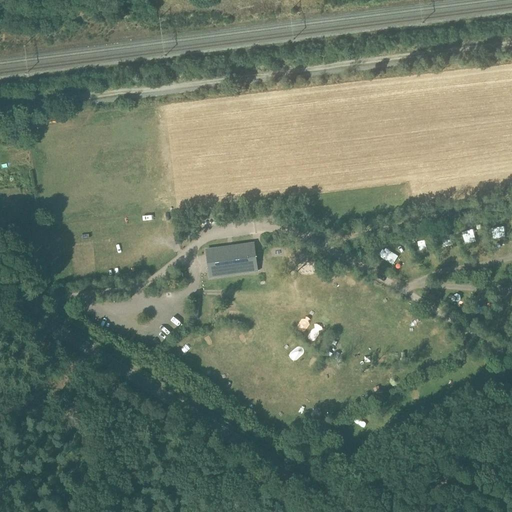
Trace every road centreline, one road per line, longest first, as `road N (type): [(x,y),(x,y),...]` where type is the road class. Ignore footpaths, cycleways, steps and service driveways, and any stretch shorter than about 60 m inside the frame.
road 1 (track): [(0,108),(511,43)]
road 2 (tertiary): [(356,511),(0,291)]
road 3 (track): [(78,511),(85,422),(71,388),(24,339),(29,309)]
